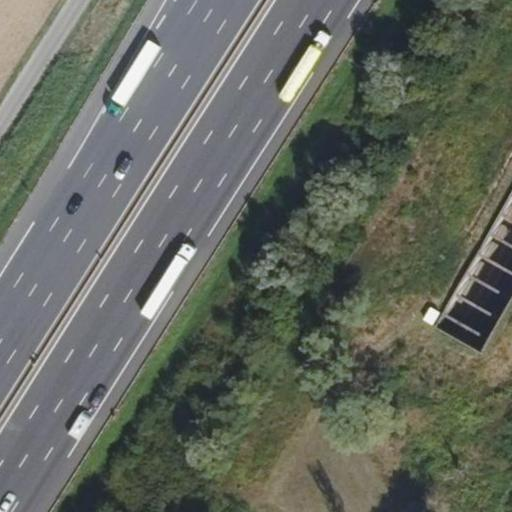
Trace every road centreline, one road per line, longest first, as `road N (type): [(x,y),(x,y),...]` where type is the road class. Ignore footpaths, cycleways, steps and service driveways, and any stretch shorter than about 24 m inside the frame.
road 1 (motorway): [(0,498),(319,0)]
road 2 (motorway): [(216,0),(0,338)]
